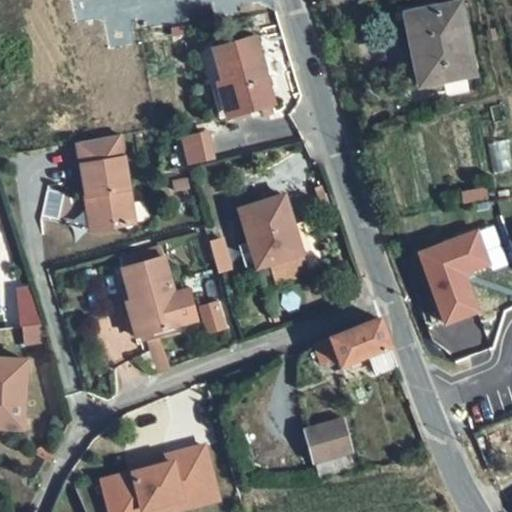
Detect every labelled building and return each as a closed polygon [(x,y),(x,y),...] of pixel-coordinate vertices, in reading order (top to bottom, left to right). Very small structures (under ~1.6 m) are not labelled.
[(459,5),(409,15),(423,85),(473,75),(459,5)] [(220,117),(273,101),(253,33),(212,46),(221,78),(209,82),(220,117)] [(208,131),(184,137),(190,163),(214,158),(208,131)] [(121,134),(77,141),(87,196),(91,195),(97,229),(135,223),(121,134)] [(173,182),(174,192),(189,189),(188,180),(173,182)] [(87,196),(85,196),(91,230),(97,229),(91,195),(87,196)] [(271,265),(303,255),(285,198),(241,212),(260,268),(271,265)] [(478,230),(420,250),(443,322),(477,310),(463,272),(489,263),(478,230)] [(224,238),(211,242),(219,271),(231,267),(224,238)] [(303,255),(271,265),(278,287),(310,277),(303,255)] [(135,340),(196,321),(186,290),(173,294),(162,256),(122,269),(132,301),(124,304),(135,340)] [(31,287),(14,290),(23,331),(39,328),(31,287)] [(219,303),(201,308),(208,334),(226,329),(219,303)] [(388,346),(378,319),(312,340),(319,360),(337,354),(342,363),(369,354),(388,346)] [(394,363),(388,346),(369,354),(375,368),(394,363)] [(0,421),(21,423),(25,358),(0,357),(0,421)] [(377,374),(396,367),(394,363),(375,368),(377,374)] [(346,421),(309,434),(317,458),(354,445),(346,421)] [(101,478),(107,502),(117,499),(130,509),(153,503),(154,506),(213,495),(200,445),(142,460),(144,468),(130,471),(101,478)] [(317,458),(323,475),(362,468),(354,445),(317,458)] [(130,471),(144,468),(142,460),(129,463),(130,471)] [(154,506),(155,511),(158,511),(214,498),(213,495),(154,506)] [(107,502),(109,511),(122,511),(154,506),(153,503),(130,509),(117,499),(107,502)]
